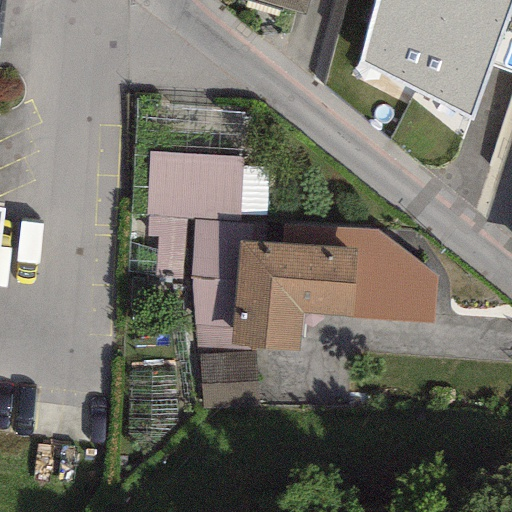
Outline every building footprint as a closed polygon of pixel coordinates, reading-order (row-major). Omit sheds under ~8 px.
[(258,0),(298,11),(301,0),(258,0)] [(511,2),(511,0),(372,0),(355,62),(469,122),(511,2)] [(239,158),(146,154),(143,236),(156,236),(156,240),(155,279),(190,280),(192,220),(237,222),(239,158)] [(250,223),(237,222),(192,220),(190,280),(195,349),(228,351),(229,345),(236,240),(249,241),(250,223)] [(349,318),(432,324),(436,275),(376,230),(281,225),(280,243),(354,248),(349,318)] [(299,315),(349,318),(354,248),(280,243),(249,241),(236,240),(229,345),(296,350),(299,315)] [(251,352),(195,355),(199,414),(255,410),(251,352)]
